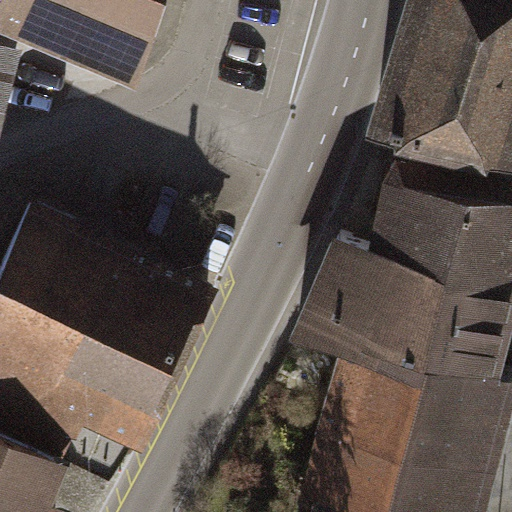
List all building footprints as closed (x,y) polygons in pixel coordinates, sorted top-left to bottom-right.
[(0,0),(0,33),(127,87),(154,0),(0,0)] [(511,0),(404,0),(371,137),(511,171),(511,0)] [(21,52),(0,46),(0,112),(9,114),(21,52)] [(511,330),(511,202),(385,173),(370,240),(330,231),(304,345),(340,353),(306,503),(346,511),(493,511),(511,430),(511,388),(499,386),(511,330)] [(212,283),(33,203),(0,276),(0,401),(132,461),(212,283)] [(0,511),(74,511),(89,477),(0,437),(0,511)]
